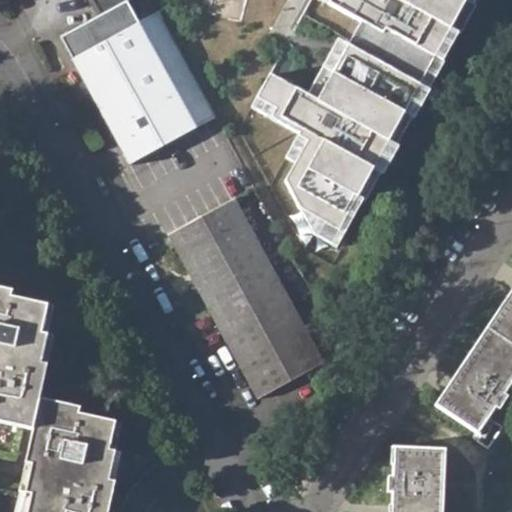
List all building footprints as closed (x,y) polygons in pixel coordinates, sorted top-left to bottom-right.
[(131,0),(92,0),(101,16),(126,3),(131,0)] [(468,0),(322,0),(360,20),(345,50),(334,44),(322,66),(333,72),(315,105),(266,80),(250,111),(293,134),(279,161),(287,165),(279,180),(309,236),(333,249),(468,0)] [(60,39),(130,167),(196,131),(215,121),(157,13),(137,24),(126,3),(101,16),(60,39)] [(168,237),(226,343),(292,308),(234,201),(168,237)] [(12,292),(0,289),(0,423),(31,430),(39,399),(46,366),(41,364),(47,336),(41,334),(47,306),(10,298),(12,292)] [(511,298),(490,332),(511,345),(511,298)] [(257,400),(323,365),(292,308),(226,343),(257,400)] [(511,345),(490,332),(441,410),(480,435),(490,419),(493,421),(500,410),(504,413),(511,401),(507,398),(511,390),(511,385),(510,384),(511,381),(511,345)] [(79,408),(39,399),(31,430),(25,464),(31,466),(24,494),(30,495),(26,511),(107,511),(115,482),(108,481),(115,453),(109,451),(115,423),(78,414),(79,408)] [(440,511),(443,449),(397,448),(396,464),(393,464),(392,478),(388,477),(387,493),(391,494),(390,511),(440,511)] [(357,498),(347,511),(379,511),(380,505),(376,499),(372,497),(364,496),(357,498)]
